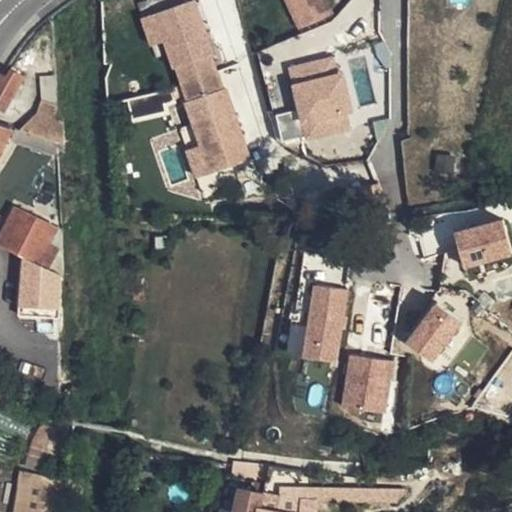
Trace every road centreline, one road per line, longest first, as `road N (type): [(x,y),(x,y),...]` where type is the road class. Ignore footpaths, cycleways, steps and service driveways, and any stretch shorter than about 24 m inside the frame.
road 1 (unknown): [(399,0),(407,114),(393,216),(404,254),(511,340)]
road 2 (unknown): [(511,357),(437,494),(407,497),(237,469)]
